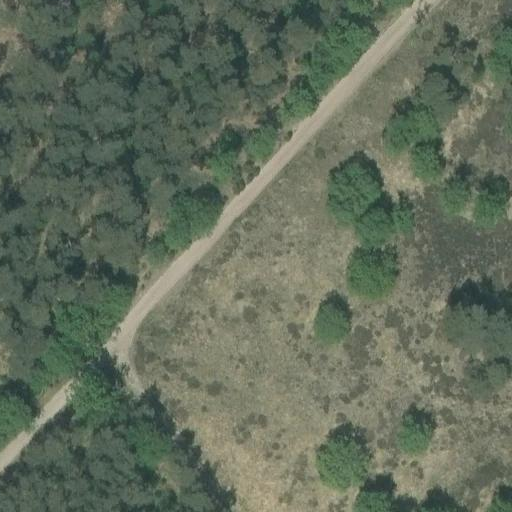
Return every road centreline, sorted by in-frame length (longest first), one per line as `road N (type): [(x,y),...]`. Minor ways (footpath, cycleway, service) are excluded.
road 1 (track): [(0,454),(420,0)]
road 2 (track): [(226,511),(102,343)]
